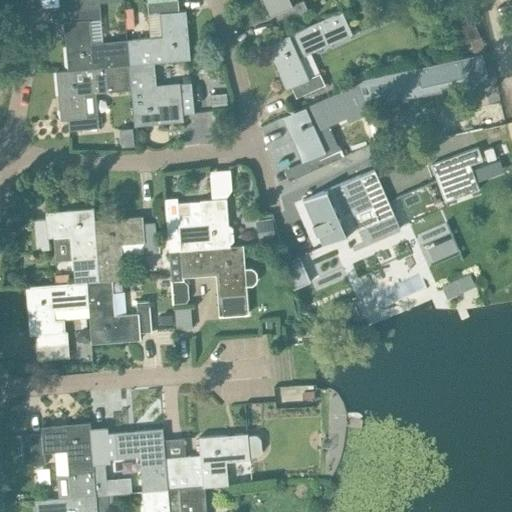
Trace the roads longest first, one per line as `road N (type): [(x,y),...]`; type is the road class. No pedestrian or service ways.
road 1 (residential): [(0,386),(267,368)]
road 2 (residential): [(8,151),(88,163),(256,154)]
road 3 (residential): [(256,154),(217,0)]
road 4 (residential): [(8,151),(31,0)]
